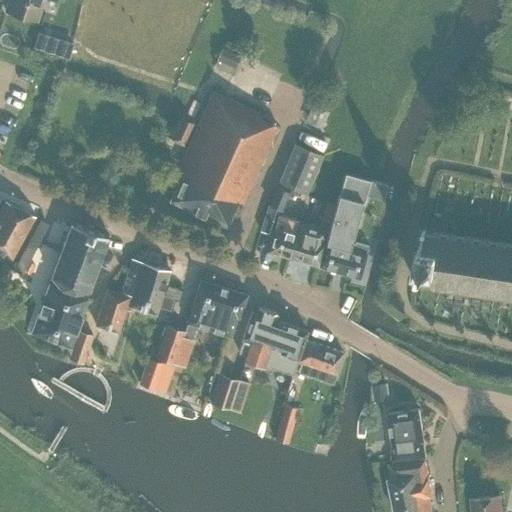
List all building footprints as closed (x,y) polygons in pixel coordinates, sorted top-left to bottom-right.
[(8,0),(5,10),(36,20),(42,0),(60,0),(61,0),(60,0),(8,0)] [(72,42),(60,39),(56,55),(67,58),(72,42)] [(240,55),(221,47),(216,59),(234,67),(240,55)] [(236,203),(240,205),(277,125),(260,118),(262,113),(213,91),(174,175),(180,177),(170,199),(189,208),(188,208),(208,217),(226,225),(236,203)] [(305,121),(322,128),(328,112),(311,105),(305,121)] [(172,139),(183,144),(193,123),(182,118),(172,139)] [(277,182),(299,191),(315,152),(294,143),(277,182)] [(339,194),(331,221),(318,265),(359,277),(366,253),(365,252),(367,244),(354,240),(354,243),(350,242),(362,201),(364,201),(370,179),(345,172),(339,194)] [(276,207),(280,209),(287,191),(277,187),(270,204),(276,207)] [(0,209),(0,253),(12,259),(34,215),(17,206),(18,204),(9,200),(8,202),(5,200),(0,209)] [(268,204),(259,230),(268,233),(276,207),(270,204),(268,204)] [(267,251),(287,256),(291,243),(294,244),(296,240),(292,239),(294,231),(297,222),(278,216),(267,251)] [(287,256),(318,265),(331,221),(323,219),(321,227),(307,223),(304,234),(294,231),(292,239),(296,240),(294,244),(291,243),(287,256)] [(51,275),(56,282),(60,286),(74,291),(76,292),(88,289),(108,235),(70,221),(50,275),(51,275)] [(417,265),(414,282),(511,296),(511,242),(422,229),(420,246),(418,246),(415,265),(417,265)] [(30,237),(23,250),(32,255),(39,242),(30,237)] [(131,258),(127,269),(148,276),(147,278),(153,280),(152,284),(163,288),(169,269),(142,261),(142,262),(131,258)] [(2,263),(0,265),(0,271),(4,275),(9,268),(2,263)] [(163,295),(161,294),(163,288),(152,284),(153,280),(147,278),(148,276),(127,269),(121,291),(131,295),(129,304),(155,312),(158,305),(169,309),(173,297),(178,299),(181,289),(167,284),(163,295)] [(55,285),(56,282),(51,275),(48,283),(31,330),(69,344),(87,297),(55,285)] [(167,325),(157,356),(176,362),(184,336),(192,338),(196,325),(198,325),(230,335),(236,316),(239,317),(246,294),(200,279),(193,303),(194,303),(185,330),(167,325)] [(117,331),(129,296),(106,288),(95,324),(117,331)] [(294,370),(296,362),(304,339),(306,330),(273,318),(276,311),(258,305),(256,312),(251,310),(243,336),(243,337),(238,352),(246,355),(244,360),(261,366),(260,369),(269,372),(272,363),(294,370)] [(92,334),(78,330),(72,350),(86,354),(92,334)] [(335,373),(342,351),(304,339),(296,362),(300,363),(297,372),(332,383),(335,374),(335,373)] [(136,385),(149,390),(160,359),(147,354),(136,385)] [(223,360),(212,390),(231,397),(242,367),(223,360)] [(386,381),(372,383),(374,400),(389,398),(386,381)] [(287,442),(298,408),(284,404),(273,438),(287,442)] [(419,408),(388,413),(393,447),(390,448),(391,460),(426,457),(423,440),(424,440),(419,408)] [(424,459),(389,462),(392,477),(388,478),(394,511),(416,511),(420,511),(419,511),(432,511),(429,496),(432,495),(428,477),(424,459)] [(471,497),(472,511),(500,511),(499,494),(471,497)]
